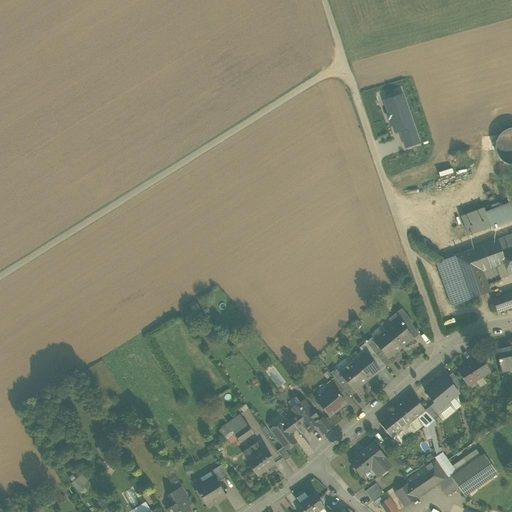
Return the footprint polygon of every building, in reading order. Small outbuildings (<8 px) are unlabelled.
[(395,132),(400,131),(412,127),(401,95),(384,101),(395,132)] [(418,144),(412,127),(400,131),(406,148),(418,144)] [(501,161),(508,164),(511,164),(511,128),(504,130),(499,135),(496,141),(495,148),(497,155),(501,161)] [(490,210),(484,213),(490,227),(490,229),(511,220),(511,212),(509,203),(490,210)] [(482,208),(460,217),(467,236),(490,227),(484,213),(482,208)] [(511,240),(510,234),(497,239),(497,240),(498,240),(505,263),(504,264),(507,276),(511,274),(511,240)] [(497,240),(454,256),(469,299),(489,292),(486,284),(482,272),(504,264),(505,263),(498,240),(497,240)] [(454,256),(435,263),(450,306),(469,299),(454,256)] [(504,264),(482,272),(486,284),(508,276),(507,276),(504,264)] [(511,292),(492,300),(496,313),(511,307),(511,292)] [(412,322),(401,309),(388,319),(393,325),(399,320),(413,338),(418,334),(410,323),(412,322)] [(393,325),(386,331),(400,349),(413,338),(399,320),(393,325)] [(400,349),(386,331),(373,341),(372,341),(381,352),(381,351),(387,359),(388,359),(400,349)] [(381,352),(372,341),(373,341),(371,339),(366,343),(376,355),(381,352)] [(376,355),(366,343),(359,348),(364,353),(365,353),(379,371),(385,366),(376,356),(376,355)] [(511,347),(496,351),(500,369),(511,366),(511,347)] [(376,355),(376,356),(385,366),(390,362),(388,359),(387,359),(381,351),(381,352),(376,355)] [(364,353),(352,363),(367,381),(379,371),(365,353),(364,353)] [(264,370),(272,364),(267,357),(259,363),(264,370)] [(481,358),(458,372),(467,385),(475,380),(476,382),(482,378),(481,376),(489,371),(481,358)] [(367,381),(352,363),(347,367),(346,366),(345,367),(346,368),(339,374),(342,377),(354,392),(367,381)] [(339,374),(335,370),(330,374),(334,378),(337,381),(342,377),(339,374)] [(354,392),(342,377),(337,381),(345,391),(349,396),(354,392)] [(444,377),(425,392),(434,405),(431,407),(438,416),(452,405),(449,401),(457,396),(456,391),(444,377)] [(334,378),(326,384),(331,390),(334,388),(339,395),(345,391),(337,381),(334,378)] [(331,390),(327,392),(328,393),(316,402),(317,403),(318,402),(329,415),(328,416),(328,417),(345,403),(339,395),(334,388),(331,390)] [(412,396),(378,423),(391,438),(415,418),(424,411),(412,396)] [(303,401),(291,409),(296,416),(290,420),(296,428),(302,423),(309,432),(318,426),(320,424),(318,421),(315,418),(316,415),(313,412),(311,412),(303,401)] [(424,411),(415,418),(425,428),(434,421),(424,411)] [(240,415),(221,428),(226,434),(231,431),(234,435),(239,431),(247,426),(240,415)] [(331,427),(323,417),(318,421),(320,424),(318,426),(320,429),(319,429),(322,434),(331,427)] [(284,425),(282,423),(271,431),(276,438),(275,439),(279,444),(280,443),(283,447),(285,451),(285,450),(296,442),(289,432),(296,428),(290,420),(284,425)] [(247,426),(239,431),(245,439),(253,433),(247,426)] [(239,431),(234,435),(240,442),(245,439),(239,431)] [(313,441),(305,431),(300,434),(308,445),(313,441)] [(104,442),(96,447),(101,453),(108,448),(104,442)] [(258,442),(242,453),(248,461),(263,450),(258,442)] [(383,457),(373,444),(365,451),(365,450),(357,456),(358,457),(350,463),(360,475),(370,467),(378,477),(390,467),(382,457),(383,457)] [(285,451),(283,447),(277,451),(284,461),(290,457),(285,450),(285,451)] [(248,461),(247,461),(257,476),(274,464),(264,450),(263,450),(248,461)] [(483,454),(450,477),(458,488),(464,497),(497,474),(483,454)] [(434,460),(420,470),(432,487),(446,477),(434,460)] [(222,465),(210,472),(213,477),(214,477),(217,482),(229,476),(222,465)] [(420,470),(396,486),(398,489),(394,493),(404,507),(432,487),(420,470)] [(81,473),(70,483),(78,491),(89,481),(81,473)] [(449,476),(439,484),(447,495),(458,488),(449,476)] [(213,477),(195,488),(207,508),(226,496),(217,482),(214,477),(213,477)] [(375,484),(364,491),(372,502),(382,494),(375,484)] [(176,490),(167,495),(173,505),(165,510),(166,511),(190,511),(187,506),(179,494),(176,490)] [(192,503),(184,490),(179,494),(187,506),(192,503)] [(314,494),(299,505),(303,511),(304,511),(325,511),(322,508),(323,507),(314,494)] [(389,499),(381,504),(386,511),(395,511),(397,511),(389,499)]
